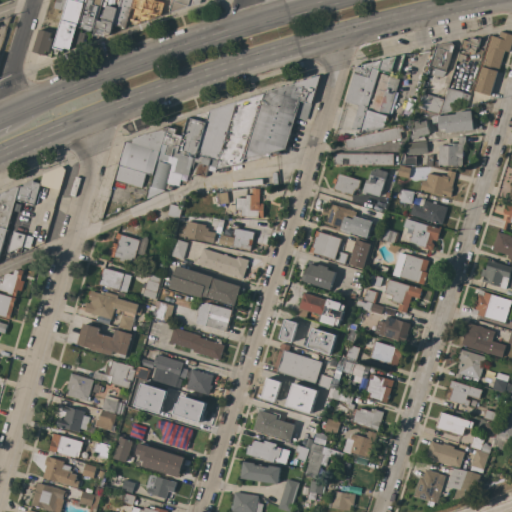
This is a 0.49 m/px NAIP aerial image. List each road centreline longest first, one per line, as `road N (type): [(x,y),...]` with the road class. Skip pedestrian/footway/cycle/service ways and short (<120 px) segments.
road 1 (primary): [(0,158),(256,58),(480,0)]
road 2 (residential): [(332,35),(336,73),(315,156),(203,511)]
road 3 (residential): [(511,93),(381,511)]
road 4 (residential): [(83,121),(98,155),(0,491)]
road 5 (primary): [(350,0),(237,31),(0,122)]
road 6 (residential): [(37,0),(0,122)]
